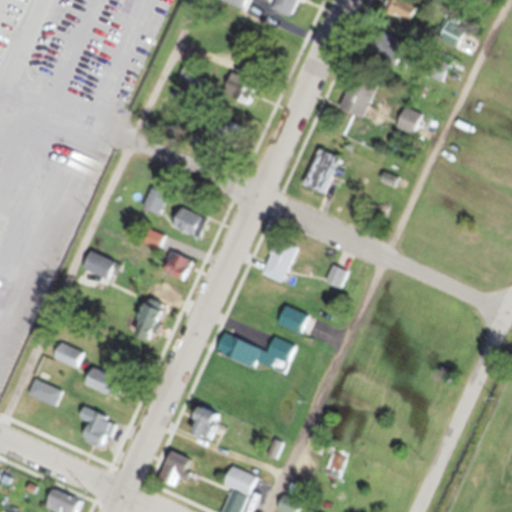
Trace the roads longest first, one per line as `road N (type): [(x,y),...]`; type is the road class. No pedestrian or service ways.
road 1 (residential): [(114,511),(346,0)]
road 2 (residential): [(507,315),(8,85)]
road 3 (residential): [(416,511),(511,304)]
road 4 (residential): [(153,511),(0,440)]
